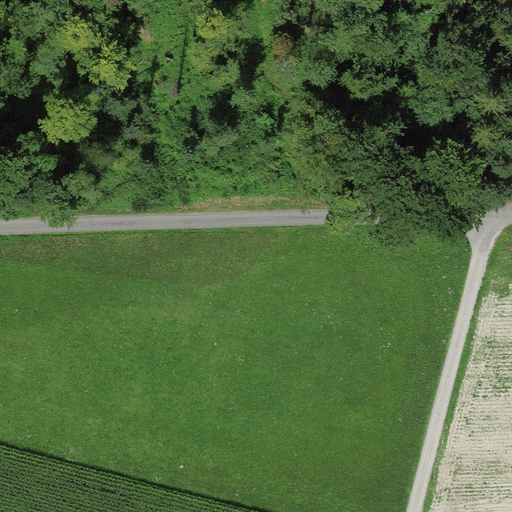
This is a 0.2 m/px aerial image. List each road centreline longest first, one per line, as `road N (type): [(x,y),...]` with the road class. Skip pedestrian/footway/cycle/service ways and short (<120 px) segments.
road 1 (unclassified): [(511,216),(0,233)]
road 2 (track): [(491,216),(417,511)]
